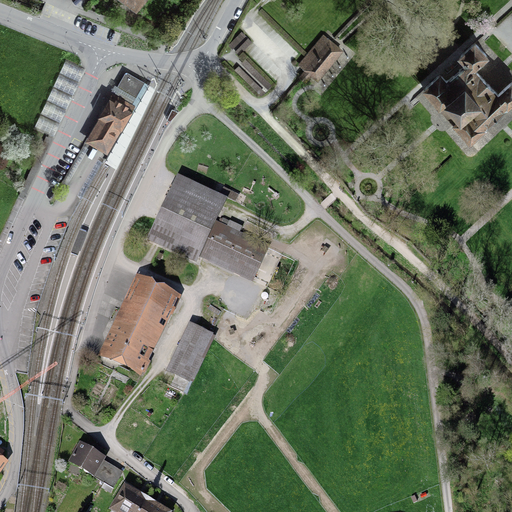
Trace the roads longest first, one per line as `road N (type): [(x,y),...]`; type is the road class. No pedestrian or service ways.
road 1 (track): [(511,360),(260,108),(215,67),(201,66)]
road 2 (residential): [(0,274),(103,49)]
road 3 (residential): [(103,49),(201,66),(237,0)]
road 4 (residential): [(194,511),(66,408)]
road 5 (residential): [(0,501),(14,438),(0,354)]
